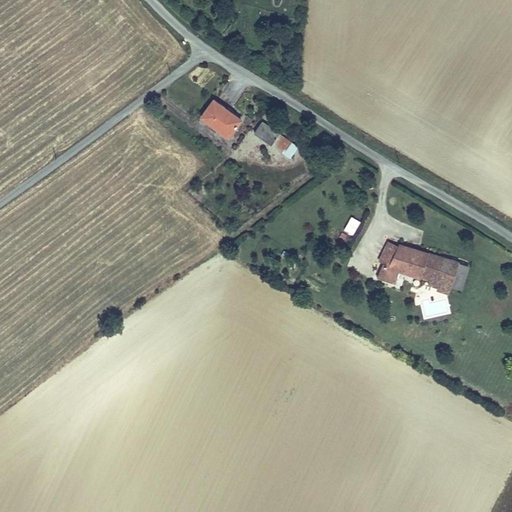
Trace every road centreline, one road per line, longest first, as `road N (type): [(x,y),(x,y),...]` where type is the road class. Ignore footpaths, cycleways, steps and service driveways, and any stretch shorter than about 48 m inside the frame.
road 1 (unclassified): [(222,43),(511,229)]
road 2 (residential): [(222,43),(0,200)]
